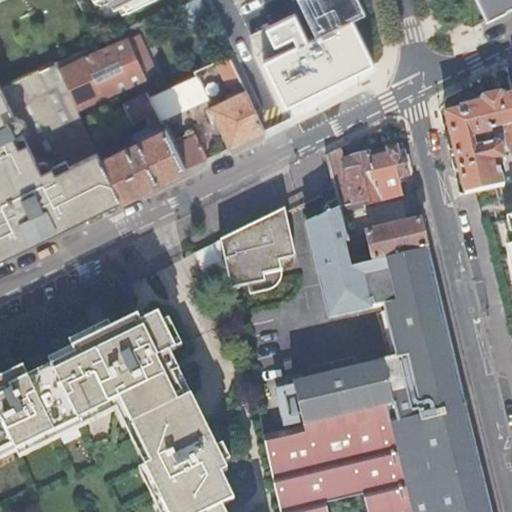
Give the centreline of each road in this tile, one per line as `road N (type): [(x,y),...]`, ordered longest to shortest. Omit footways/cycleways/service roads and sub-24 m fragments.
road 1 (residential): [(0,286),(413,88)]
road 2 (residential): [(413,88),(511,511)]
